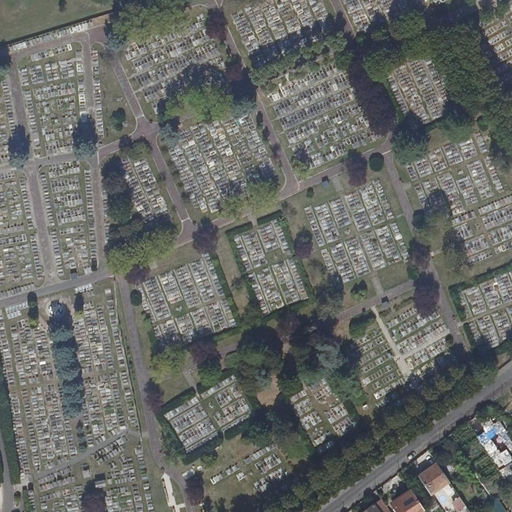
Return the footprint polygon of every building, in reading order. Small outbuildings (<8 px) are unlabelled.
[(498,450),(490,455),(498,466),(505,461),(498,450)] [(449,484),(436,465),(418,477),(421,481),(431,495),(449,484)] [(431,495),(421,481),(416,485),(421,493),(419,494),(430,511),(431,511),(438,508),(431,495)] [(420,511),(423,510),(410,491),(391,503),(396,511),(420,511)] [(484,511),(507,511),(496,497),(482,508),(484,511)]
